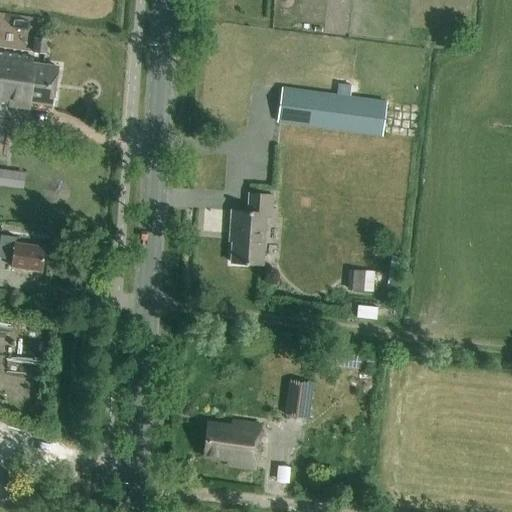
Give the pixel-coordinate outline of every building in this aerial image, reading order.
[(46,54),(48,40),(36,38),(34,52),(46,54)] [(0,52),(0,105),(29,109),(30,102),(51,105),(57,66),(31,63),(32,57),(0,52)] [(386,102),(281,88),(276,122),(381,136),(386,102)] [(271,218),(272,196),(248,194),(247,213),(231,212),(230,235),(233,235),(231,263),(262,265),(265,217),(271,218)] [(41,270),(44,247),(15,242),(15,236),(0,234),(0,257),(11,259),(10,266),(41,270)] [(352,268),(351,288),(375,289),(375,269),(352,268)] [(284,415),(307,418),(312,384),(289,381),(284,415)] [(254,468),(259,429),(206,423),(202,457),(227,460),(227,465),(254,468)]
